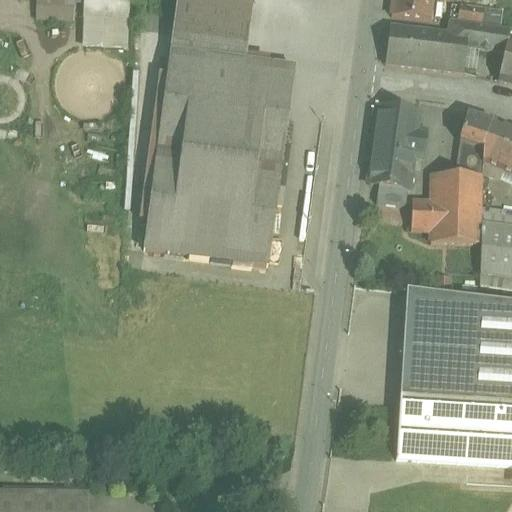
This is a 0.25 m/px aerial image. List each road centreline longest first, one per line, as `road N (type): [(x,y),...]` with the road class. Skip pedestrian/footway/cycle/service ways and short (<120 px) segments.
road 1 (secondary): [(367,82),(306,511)]
road 2 (residential): [(511,103),(367,82)]
